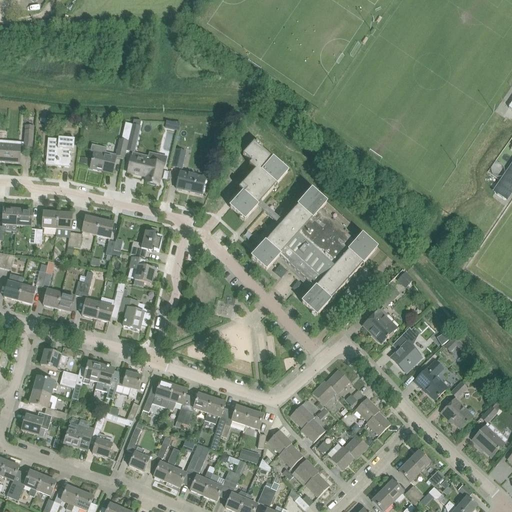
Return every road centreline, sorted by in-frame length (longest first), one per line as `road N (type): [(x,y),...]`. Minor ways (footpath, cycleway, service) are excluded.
road 1 (residential): [(187,511),(128,483),(0,443)]
road 2 (residential): [(321,358),(204,234),(180,228)]
road 3 (residential): [(321,358),(274,401),(152,357)]
road 4 (residential): [(0,181),(174,216),(180,228)]
road 5 (residential): [(180,228),(174,302),(152,357)]
road 6 (residential): [(420,422),(349,349),(321,358)]
road 7 (residential): [(152,357),(30,324)]
road 8 (residential): [(420,422),(335,511)]
